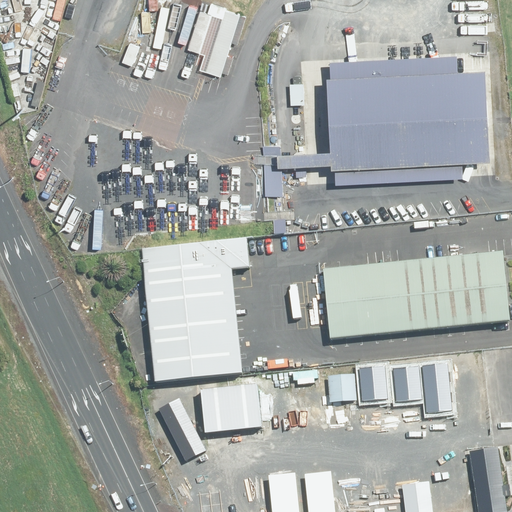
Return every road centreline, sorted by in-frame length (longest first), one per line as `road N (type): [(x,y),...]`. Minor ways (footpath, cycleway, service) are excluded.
road 1 (unknown): [(49,176),(77,81),(191,117),(215,115),(242,89),(269,20),(297,7),(315,21),(306,76),(311,195),(336,205),(511,195)]
road 2 (unknown): [(511,337),(307,355),(280,350),(260,319),(264,283),(308,259),(511,235)]
road 3 (motorway): [(0,213),(138,511)]
road 4 (unknown): [(511,423),(207,464)]
